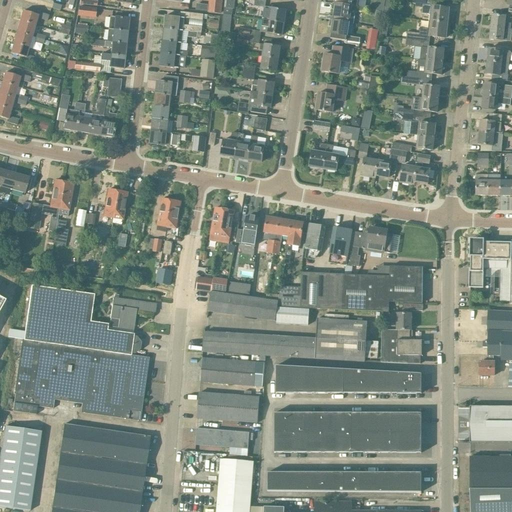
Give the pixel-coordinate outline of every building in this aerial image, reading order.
[(209,0),(208,12),(220,13),(221,0),(209,0)] [(227,0),(226,8),(224,8),(224,13),(232,15),(233,0),(227,0)] [(391,17),(392,8),(392,0),(386,0),(385,7),(384,7),(382,16),(391,17)] [(430,21),(447,23),(449,9),(434,7),(434,2),(430,1),(420,0),(417,0),(417,7),(424,8),(423,14),(431,15),(430,21)] [(357,7),(336,3),(336,4),(332,3),(331,9),(335,10),(333,20),(348,23),(351,6),(357,7)] [(79,7),(78,15),(95,18),(96,9),(79,7)] [(265,8),(263,20),(284,23),(285,23),(286,17),(285,16),(286,12),(286,11),(265,7),(265,8)] [(20,21),(35,25),(37,18),(47,21),(49,15),(39,12),(38,15),(23,11),(20,21)] [(491,27),(510,29),(511,23),(505,23),(505,17),(492,15),(491,27)] [(164,28),(183,31),(183,32),(188,32),(197,33),(201,33),(201,28),(184,26),(185,18),(165,16),(164,28)] [(108,29),(128,32),(129,19),(114,17),(110,17),(108,29)] [(209,28),(219,29),(219,21),(210,20),(209,28)] [(285,23),(284,23),(263,20),(261,32),(282,36),(283,30),(284,30),(285,23)] [(348,23),(333,20),(333,21),(330,20),(329,26),(332,27),(330,39),(345,41),(345,43),(359,46),(360,38),(346,36),(348,23)] [(17,32),(32,37),(35,25),(20,21),(17,32)] [(406,40),(411,40),(424,42),(425,36),(446,39),(447,23),(430,21),(430,29),(420,28),(420,34),(407,32),(406,40)] [(85,32),(86,24),(76,23),(75,31),(85,32)] [(491,27),(489,40),(503,41),(503,40),(510,41),(511,29),(510,29),(491,27)] [(181,43),(183,32),(183,31),(164,28),(162,41),(181,43)] [(259,38),(260,32),(239,28),(238,34),(259,38)] [(107,42),(126,44),(128,32),(108,29),(107,42)] [(13,44),(28,48),(32,37),(17,32),(13,44)] [(259,38),(238,34),(237,41),(258,45),(259,38)] [(110,55),(125,56),(126,44),(107,42),(91,40),(90,46),(104,47),(111,48),(110,55)] [(376,41),(368,40),(366,49),(375,50),(376,41)] [(411,40),(411,47),(421,48),(420,59),(443,62),(444,50),(430,48),(430,43),(424,42),(411,40)] [(161,54),(180,56),(181,43),(162,41),(161,54)] [(13,44),(11,54),(26,58),(25,61),(35,63),(36,58),(27,55),(28,48),(13,44)] [(279,60),(280,53),(279,53),(280,47),(261,44),(260,50),(264,51),(263,57),(279,60)] [(200,58),(215,60),(216,48),(202,46),(200,58)] [(324,54),(321,71),(338,74),(340,61),(350,63),(353,50),(333,47),(332,56),(324,54)] [(378,47),(377,54),(385,55),(386,48),(378,47)] [(510,52),(510,51),(488,49),(487,61),(509,63),(509,58),(510,56),(511,53),(510,52)] [(110,55),(101,54),(100,61),(109,62),(109,68),(123,69),(125,56),(110,55)] [(161,54),(159,66),(174,68),(178,69),(180,56),(161,54)] [(279,60),(263,57),(261,69),(276,72),(277,66),(278,66),(279,60)] [(443,62),(420,59),(420,60),(426,61),(425,73),(441,75),(443,62)] [(201,71),(201,77),(213,79),(215,61),(203,60),(201,71)] [(493,80),(504,81),(507,82),(508,75),(507,75),(509,63),(487,61),(485,74),(493,75),(493,80)] [(100,64),(79,62),(78,69),(99,72),(100,64)] [(254,74),(245,72),(244,72),(243,79),(253,81),(254,74)] [(2,82),(17,87),(19,79),(29,82),(31,77),(21,74),(20,77),(5,73),(2,82)] [(419,78),(407,77),(406,84),(418,86),(419,78)] [(273,96),(274,90),(273,89),(274,83),(254,80),(252,93),(257,93),(273,96)] [(484,83),(483,95),(511,99),(511,91),(511,86),(504,86),(504,81),(493,80),(492,84),(484,83)] [(155,94),(171,96),(177,96),(178,84),(157,81),(155,94)] [(0,89),(0,94),(14,98),(18,99),(18,100),(26,102),(27,98),(19,96),(15,95),(17,87),(2,82),(0,89)] [(318,93),(315,110),(332,113),(334,100),(344,102),(346,89),(327,85),(325,94),(318,93)] [(422,98),(438,99),(440,87),(424,85),(422,98)] [(120,91),(107,90),(107,97),(119,98),(120,91)] [(273,96),(257,93),(252,93),(250,104),(250,105),(270,108),(271,102),(272,102),(273,96)] [(0,106),(10,110),(14,98),(0,94),(0,106)] [(170,108),(171,96),(155,94),(154,106),(170,108)] [(76,131),(80,104),(75,103),(74,111),(67,110),(69,96),(61,95),(59,109),(66,110),(63,129),(76,131)] [(483,95),(481,108),(496,110),(496,104),(510,106),(511,99),(483,95)] [(438,99),(422,98),(415,97),(414,106),(412,106),(412,110),(403,109),(403,114),(415,116),(416,111),(437,113),(438,99)] [(248,114),(250,105),(250,104),(239,102),(237,112),(248,114)] [(88,133),(90,119),(83,118),(85,105),(80,104),(76,131),(88,133)] [(0,106),(0,117),(8,120),(7,122),(17,125),(18,120),(8,117),(10,110),(0,106)] [(152,119),(168,121),(170,108),(154,106),(152,119)] [(100,135),(104,108),(100,107),(98,120),(90,119),(88,133),(100,135)] [(110,109),(104,108),(100,135),(113,138),(116,118),(108,116),(110,109)] [(410,134),(418,135),(434,137),(435,125),(420,123),(420,117),(415,116),(403,114),(402,121),(411,122),(410,134)] [(167,134),(167,133),(168,121),(152,119),(151,132),(167,134)] [(479,132),(503,134),(503,131),(501,131),(502,123),(480,121),(479,132)] [(330,124),(314,122),(313,129),(329,132),(330,124)] [(266,125),(254,123),(253,129),(265,132),(266,125)] [(351,140),(358,141),(360,129),(341,125),(340,132),(352,134),(351,140)] [(167,133),(167,134),(151,132),(149,144),(171,147),(173,134),(167,133)] [(479,132),(478,144),(492,146),(491,151),(501,151),(503,135),(503,134),(479,132)] [(220,156),(234,158),(238,134),(232,133),(231,141),(223,140),(220,156)] [(238,134),(234,158),(248,160),(252,136),(251,136),(250,145),(243,143),(244,135),(238,134)] [(418,135),(418,136),(416,149),(433,150),(434,137),(418,135)] [(252,136),(248,160),(261,163),(264,147),(256,146),(258,137),(252,136)] [(194,137),(193,151),(204,153),(206,138),(194,137)] [(412,147),(394,143),(392,150),(410,153),(412,147)] [(323,169),(327,145),(321,144),(319,153),(312,151),(309,167),(323,169)] [(333,146),(327,145),(323,169),(336,171),(337,164),(353,167),(354,164),(356,152),(348,150),(347,157),(339,156),(331,155),(333,146)] [(360,145),(358,157),(366,158),(368,146),(360,145)] [(399,152),(392,151),(390,160),(390,162),(397,163),(399,152)] [(399,152),(397,163),(404,164),(406,154),(399,152)] [(488,166),(489,153),(477,153),(477,165),(488,166)] [(429,164),(430,157),(418,154),(417,162),(423,163),(429,164)] [(374,178),(377,161),(364,159),(361,176),(374,178)] [(383,162),(377,161),(374,178),(375,178),(376,175),(388,178),(389,172),(395,173),(397,163),(390,162),(390,160),(383,159),(383,162)] [(416,168),(413,185),(414,185),(414,182),(427,185),(429,170),(422,169),(423,163),(417,162),(416,168)] [(413,185),(416,168),(402,166),(400,183),(413,185)] [(0,186),(12,190),(16,174),(4,171),(0,185),(0,186)] [(29,178),(16,174),(12,190),(24,193),(29,178)] [(488,196),(488,175),(476,175),(476,181),(475,181),(475,196),(488,196)] [(500,196),(501,181),(493,181),(493,175),(488,175),(488,196),(500,196)] [(58,209),(63,182),(55,181),(50,207),(58,209)] [(511,196),(511,181),(501,181),(500,196),(511,196)] [(73,184),(63,182),(58,209),(59,209),(58,215),(68,217),(73,184)] [(113,218),(117,191),(108,190),(104,216),(113,218)] [(127,193),(117,191),(113,218),(122,219),(127,193)] [(167,227),(171,201),(162,199),(158,225),(167,227)] [(8,203),(0,201),(0,200),(0,207),(7,209),(8,203)] [(181,202),(171,201),(167,227),(176,229),(181,202)] [(8,203),(7,209),(15,211),(15,212),(17,206),(8,203)] [(39,230),(43,205),(32,203),(28,228),(39,230)] [(219,242),(225,210),(215,209),(210,241),(219,242)] [(225,210),(219,242),(228,244),(234,212),(225,210)] [(86,214),(85,224),(94,224),(94,214),(86,214)] [(255,217),(251,216),(250,218),(246,217),(243,231),(238,230),(235,243),(254,247),(259,219),(255,219),(255,217)] [(276,235),(279,219),(266,217),(264,233),(270,234),(267,253),(273,254),(276,235)] [(291,221),(279,219),(276,235),(273,254),(278,255),(282,236),(288,237),(291,221)] [(60,220),(56,243),(66,244),(68,230),(65,229),(66,221),(60,220)] [(291,221),(288,237),(286,251),(291,252),(292,246),(299,247),(303,223),(291,221)] [(307,237),(323,239),(325,227),(309,224),(307,237)] [(347,257),(349,246),(351,231),(334,228),(330,254),(347,257)] [(351,231),(349,246),(347,257),(348,257),(349,247),(366,249),(366,251),(383,253),(383,252),(390,253),(393,235),(386,234),(387,231),(369,228),(368,235),(363,234),(352,232),(352,231),(351,231)] [(119,234),(117,246),(124,247),(126,235),(119,234)] [(307,237),(306,245),(305,249),(321,252),(323,239),(307,237)] [(155,239),(152,251),(158,253),(161,241),(155,239)] [(483,260),(511,261),(511,243),(484,243),(484,240),(478,240),(478,242),(471,242),(471,252),(469,252),(469,257),(470,257),(470,269),(469,269),(469,288),(483,289),(484,270),(483,269),(483,260)] [(164,241),(163,255),(171,255),(172,242),(164,241)] [(48,264),(44,260),(40,264),(44,268),(48,264)] [(74,264),(61,263),(60,269),(73,271),(74,264)] [(302,273),(301,287),(300,305),(300,308),(389,312),(389,302),(422,304),(423,268),(390,267),(389,277),(326,274),(302,273)] [(170,285),(172,272),(159,269),(157,282),(170,285)] [(213,280),(199,277),(197,289),(211,291),(213,280)] [(214,278),(212,290),(226,292),(228,280),(214,278)] [(228,293),(240,295),(242,284),(230,282),(228,293)] [(24,340),(131,356),(134,334),(132,334),(136,310),(155,313),(156,305),(118,299),(118,295),(114,295),(114,299),(113,299),(110,324),(90,321),(94,294),(31,285),(24,340)] [(278,302),(277,308),(277,307),(300,308),(300,305),(301,287),(280,287),(278,302)] [(278,302),(267,300),(211,292),(208,311),(275,321),(277,308),(278,302)] [(493,356),(501,357),(501,361),(509,361),(511,361),(511,312),(488,312),(487,332),(488,332),(487,342),(482,341),(482,348),(487,348),(487,356),(489,356),(493,356)] [(410,331),(411,331),(411,314),(396,313),(396,331),(410,331)] [(317,320),(316,339),(315,359),(365,362),(367,323),(317,320)] [(410,331),(396,331),(389,331),(382,330),(381,356),(381,363),(407,364),(407,356),(421,356),(422,341),(412,341),(412,337),(410,337),(410,331)] [(316,339),(204,332),(203,352),(315,359),(316,339)] [(24,340),(22,340),(14,394),(15,394),(14,403),(53,409),(54,400),(82,404),(81,413),(139,421),(148,358),(131,356),(24,340)] [(493,356),(489,356),(489,362),(480,362),(479,375),(493,376),(494,362),(493,362),(493,356)] [(200,382),(254,387),(256,363),(202,358),(200,382)] [(298,393),(298,367),(276,366),(276,393),(298,393)] [(316,393),(316,368),(298,367),(298,393),(316,393)] [(332,393),(332,369),(316,368),(316,393),(332,393)] [(344,393),(344,369),(332,369),(332,393),(344,393)] [(356,393),(356,370),(344,369),(344,393),(356,393)] [(368,393),(368,370),(356,370),(356,393),(368,393)] [(380,393),(380,371),(368,370),(368,393),(380,393)] [(392,372),(380,371),(380,393),(392,393),(392,372)] [(392,372),(392,393),(392,394),(421,394),(421,374),(392,372)] [(197,419),(257,423),(259,398),(199,393),(197,419)] [(470,443),(511,443),(511,407),(470,407),(470,443)] [(274,413),(274,433),(295,433),(296,413),(274,413)] [(296,413),(295,433),(309,433),(310,413),(296,413)] [(310,413),(309,433),(323,433),(324,413),(310,413)] [(324,413),(323,433),(337,433),(338,413),(324,413)] [(338,413),(337,433),(351,433),(352,413),(338,413)] [(352,413),(351,433),(365,433),(366,413),(352,413)] [(366,413),(365,433),(379,433),(380,413),(366,413)] [(380,413),(379,433),(391,433),(392,413),(380,413)] [(392,413),(391,433),(421,433),(421,413),(392,413)] [(60,452),(145,465),(149,437),(64,424),(60,452)] [(41,432),(5,426),(0,459),(0,506),(29,511),(41,432)] [(195,445),(224,448),(230,448),(229,455),(247,456),(248,449),(249,433),(197,429),(195,445)] [(295,433),(274,433),(274,453),(295,453),(295,433)] [(309,433),(295,433),(295,453),(309,453),(309,433)] [(309,433),(309,453),(323,453),(323,433),(309,433)] [(323,433),(323,453),(337,453),(337,433),(323,433)] [(351,433),(337,433),(337,453),(351,453),(351,433)] [(351,433),(351,453),(365,453),(365,433),(351,433)] [(365,433),(365,453),(379,453),(379,433),(365,433)] [(379,433),(379,453),(391,453),(391,433),(379,433)] [(421,433),(391,433),(391,453),(421,453),(421,433)] [(56,480),(141,492),(145,465),(60,452),(56,480)] [(511,511),(511,457),(510,457),(510,455),(500,455),(500,452),(490,452),(490,457),(470,457),(470,490),(469,490),(470,511),(511,511)] [(220,460),(216,511),(249,511),(253,462),(220,460)] [(283,472),(267,472),(267,492),(283,492),(283,472)] [(295,492),(295,472),(283,472),(283,492),(295,492)] [(307,492),(307,472),(295,472),(295,492),(307,492)] [(319,492),(319,472),(307,472),(307,492),(319,492)] [(331,492),(331,472),(319,472),(319,492),(331,492)] [(343,492),(343,472),(331,472),(331,492),(343,492)] [(355,492),(355,472),(343,472),(343,492),(355,492)] [(367,492),(367,472),(355,472),(355,492),(367,492)] [(379,492),(379,472),(367,472),(367,492),(379,492)] [(391,492),(391,473),(391,472),(379,472),(379,492),(391,492)] [(391,492),(421,492),(421,472),(391,473),(391,492)] [(82,511),(138,511),(141,492),(56,480),(52,507),(82,511)] [(314,502),(314,511),(421,511),(351,511),(351,502),(314,502)]
